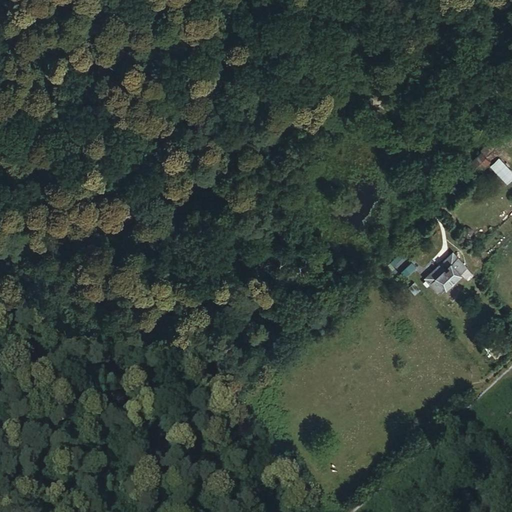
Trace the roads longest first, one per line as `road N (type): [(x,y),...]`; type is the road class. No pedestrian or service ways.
road 1 (unclassified): [(0,262),(117,226),(400,70),(511,69)]
road 2 (track): [(347,511),(511,356)]
